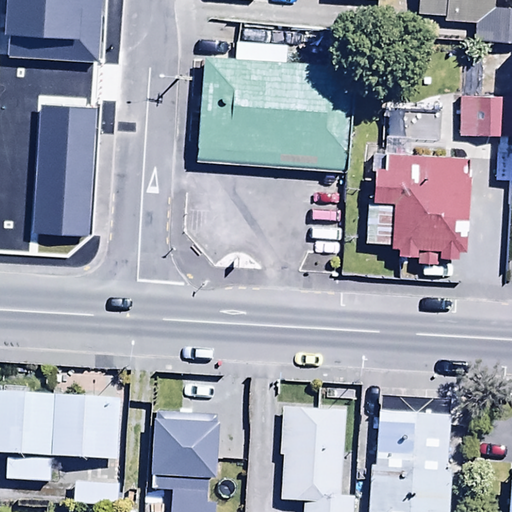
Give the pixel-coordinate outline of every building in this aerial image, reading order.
[(79,2),(78,0),(13,0),(20,28),(31,25),(37,48),(40,47),(47,74),(81,65),(67,5),(79,2)] [(475,39),(475,47),(511,48),(511,23),(492,22),(492,0),(417,0),(416,36),(475,39)] [(349,63),(211,55),(205,165),(343,172),(349,63)] [(482,67),(452,67),(452,94),(481,95),(482,67)] [(500,105),(457,103),(455,142),(498,144),(500,105)] [(0,110),(0,250),(74,254),(82,157),(70,157),(73,116),(0,110)] [(458,277),(466,165),(443,165),(444,141),(414,140),(415,114),(381,112),(380,143),(385,143),(383,178),(372,178),(371,211),(365,211),(363,254),(395,256),(394,272),(458,277)] [(109,378),(52,377),(51,398),(74,399),(74,405),(118,407),(121,407),(122,390),(117,390),(117,384),(109,384),(109,378)] [(0,401),(0,462),(115,469),(118,407),(74,405),(0,401)] [(444,475),(447,406),(377,404),(375,474),(370,473),(368,511),(450,511),(452,475),(444,475)] [(339,503),(343,417),(281,415),(279,510),(301,511),(300,511),(355,511),(356,504),(339,503)] [(214,511),(218,421),(153,417),(148,511),(214,511)] [(5,467),(4,488),(49,489),(50,468),(5,467)] [(221,472),(221,509),(240,508),(240,472),(221,472)] [(72,492),(71,511),(118,511),(119,491),(72,492)]
